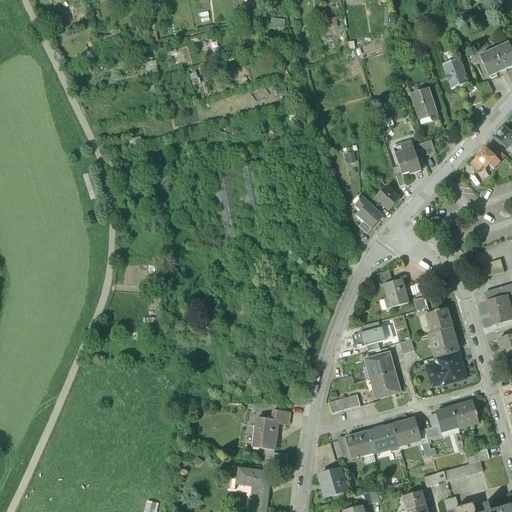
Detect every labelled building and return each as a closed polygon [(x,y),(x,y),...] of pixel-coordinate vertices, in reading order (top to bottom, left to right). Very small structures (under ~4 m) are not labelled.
[(82,3),(72,5),(75,15),(84,13),(82,3)] [(511,51),(508,44),(479,57),(489,79),(511,68),(511,51)] [(459,60),(442,66),(447,78),(446,78),(447,83),(448,83),(451,91),(457,89),(458,91),(464,89),(463,87),(468,85),(459,60)] [(487,84),(478,88),(479,91),(482,99),(492,93),(487,84)] [(437,115),(428,91),(427,91),(420,94),(420,93),(411,97),(419,121),(437,115)] [(479,91),(469,95),(473,107),(484,103),(482,99),(479,91)] [(511,144),(511,135),(504,128),(503,129),(502,129),(502,128),(499,131),(500,131),(500,132),(494,138),(507,150),(510,147),(511,144)] [(431,142),(419,146),(423,158),(435,154),(431,142)] [(412,144),(393,150),(402,176),(420,170),(412,144)] [(500,163),(485,149),(470,165),(478,172),(483,167),(486,170),(489,166),(494,170),(500,163)] [(346,155),(347,164),(355,163),(354,154),(346,155)] [(402,176),(396,178),(399,189),(406,187),(402,176)] [(386,187),(375,200),(384,209),(388,212),(400,199),(386,187)] [(370,205),(362,198),(354,208),(360,213),(356,217),(363,224),(371,231),(383,217),(379,214),(370,205)] [(384,209),(375,200),(370,205),(379,214),(384,209)] [(371,231),(363,224),(359,228),(367,235),(371,231)] [(500,260),(476,268),(479,281),(504,273),(500,260)] [(389,272),(376,276),(380,287),(384,286),(392,284),(389,272)] [(392,284),(384,286),(390,309),(408,304),(401,281),(392,284)] [(511,285),(484,293),(487,303),(504,298),(511,295),(511,285)] [(425,298),(413,302),(416,312),(428,309),(425,298)] [(504,298),(487,303),(490,313),(489,314),(491,318),(494,326),(499,325),(502,324),(511,321),(511,315),(511,312),(508,312),(504,298)] [(435,313),(425,316),(431,335),(451,329),(446,310),(439,312),(439,311),(435,312),(435,313)] [(378,323),(361,328),(363,334),(380,329),(378,323)] [(363,334),(360,335),(363,348),(367,347),(378,344),(386,342),(382,329),(380,329),(363,334)] [(431,335),(428,336),(435,359),(458,352),(451,329),(431,335)] [(355,350),(363,348),(360,335),(352,337),(355,350)] [(511,335),(496,340),(504,367),(511,364),(511,335)] [(400,344),(403,355),(414,351),(411,341),(400,344)] [(378,344),(367,347),(368,353),(380,350),(378,344)] [(458,352),(435,359),(436,365),(432,366),(430,369),(429,372),(430,376),(434,378),(436,386),(450,383),(450,384),(466,379),(464,374),(463,373),(462,372),(461,371),(460,367),(460,365),(461,364),(461,362),(458,352)] [(389,354),(364,361),(367,370),(370,369),(373,379),(395,373),(389,354)] [(395,373),(373,379),(376,391),(373,392),(376,400),(400,393),(395,373)] [(329,394),(331,401),(338,399),(336,393),(329,394)] [(357,396),(343,400),(346,412),(361,408),(357,396)] [(343,400),(336,402),(339,414),(346,412),(343,400)] [(336,402),(328,404),(332,416),(339,414),(336,402)] [(473,403),(452,409),(458,428),(458,430),(478,424),(476,416),(477,415),(476,413),(475,413),(473,403)] [(452,409),(436,414),(441,433),(451,430),(450,428),(456,426),(457,428),(458,428),(452,409)] [(272,422),(257,420),(256,427),(259,430),(256,449),(267,451),(274,452),(278,426),(280,413),(273,412),(272,422)] [(290,414),(280,413),(278,426),(289,427),(290,414)] [(399,448),(421,442),(422,442),(419,432),(415,419),(393,426),(399,448)] [(399,449),(399,448),(393,426),(367,433),(372,452),(373,456),(399,449)] [(432,428),(424,431),(428,442),(435,440),(432,428)] [(432,457),(428,442),(424,431),(419,432),(422,442),(421,442),(426,459),(432,457)] [(367,433),(352,438),(345,439),(345,440),(349,452),(351,461),(364,457),(363,455),(372,452),(367,433)] [(345,440),(338,441),(338,442),(342,454),(349,452),(345,440)] [(338,442),(333,444),(338,461),(343,459),(342,454),(338,442)] [(486,450),(476,453),(476,456),(479,463),(480,462),(489,460),(486,450)] [(274,452),(267,451),(265,463),(272,463),(273,463),(274,455),(274,452)] [(288,457),(274,455),(273,463),(284,464),(288,465),(288,457)] [(476,456),(467,459),(469,466),(479,463),(476,456)] [(469,466),(444,473),(446,481),(447,484),(483,473),(480,462),(479,463),(469,466)] [(273,463),(272,463),(272,472),(283,473),(284,464),(273,463)] [(272,474),(238,469),(237,480),(235,480),(235,481),(230,481),(229,491),(235,491),(236,483),(253,485),(249,511),(266,511),(267,510),(265,509),(268,488),(270,488),(272,474)] [(347,493),(340,471),(318,477),(325,499),(347,493)] [(444,473),(436,475),(439,484),(446,481),(444,473)] [(439,484),(436,475),(424,478),(427,488),(439,485),(439,484)] [(376,492),(371,494),(374,504),(379,503),(376,492)] [(421,492),(403,498),(407,511),(408,511),(425,506),(421,492)] [(371,494),(363,496),(365,500),(366,506),(367,506),(374,504),(371,494)] [(456,498),(444,501),(446,511),(448,511),(454,510),(459,509),(456,498)] [(351,504),(351,505),(353,510),(363,507),(366,506),(365,500),(351,504)] [(147,502),(144,511),(157,511),(159,506),(147,502)]
